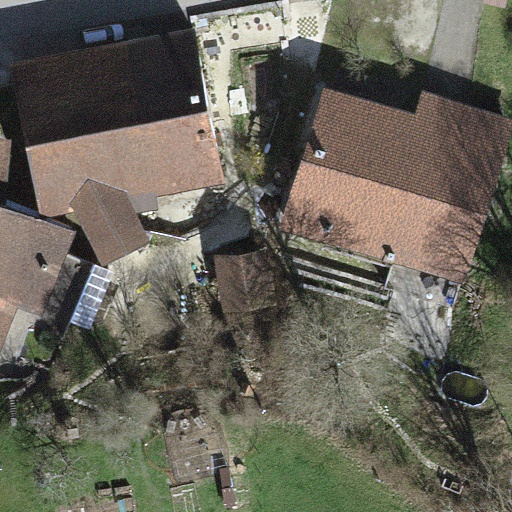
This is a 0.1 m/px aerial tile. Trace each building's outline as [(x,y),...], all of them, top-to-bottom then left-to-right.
[(168,46),(9,77),(36,211),(75,203),(85,251),(120,244),(111,196),(194,180),(168,46)] [(406,131),(317,103),(271,249),(445,303),(497,134),(413,108),(406,131)] [(0,155),(0,371),(8,374),(25,330),(44,337),(66,280),(48,273),(60,242),(0,218),(0,166),(4,157),(0,155)] [(248,270),(211,268),(209,299),(247,301),(248,270)] [(190,299),(133,300),(134,335),(191,334),(190,299)]
